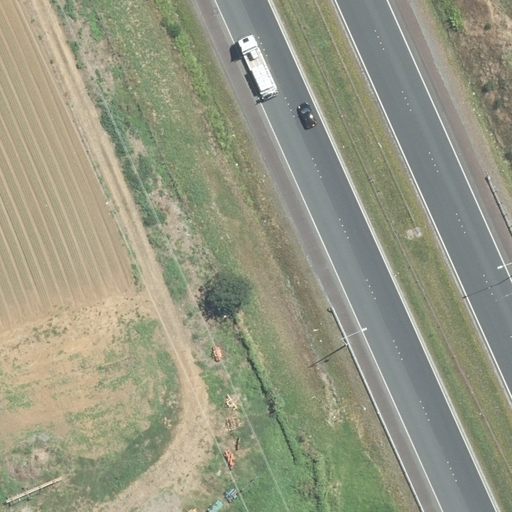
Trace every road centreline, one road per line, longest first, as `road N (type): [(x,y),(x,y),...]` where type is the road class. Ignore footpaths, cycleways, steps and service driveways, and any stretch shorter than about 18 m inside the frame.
road 1 (motorway): [(459,511),(233,0)]
road 2 (motorway): [(378,0),(511,302)]
